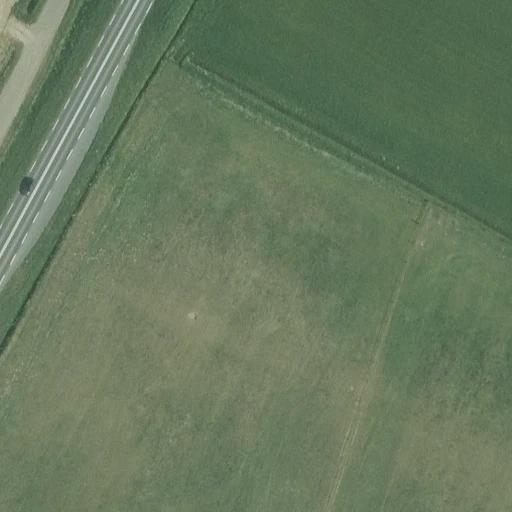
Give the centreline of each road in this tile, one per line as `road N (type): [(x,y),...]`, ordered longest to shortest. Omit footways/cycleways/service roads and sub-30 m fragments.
road 1 (primary): [(0,260),(142,0)]
road 2 (unclassified): [(0,111),(54,0)]
